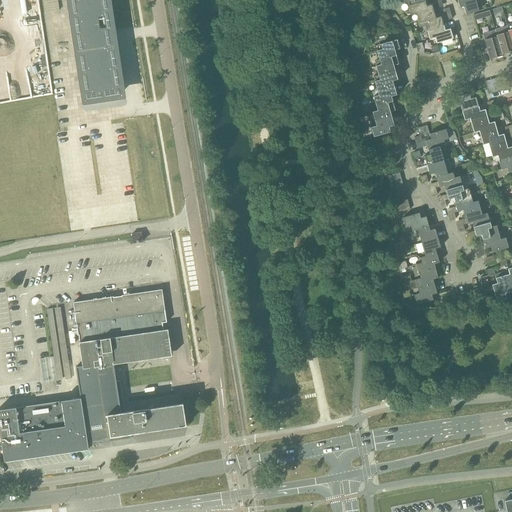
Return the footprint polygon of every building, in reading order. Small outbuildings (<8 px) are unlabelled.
[(105,0),(70,0),(77,38),(82,38),(83,46),(78,47),(86,100),(120,94),(112,46),(109,44),(107,31),(110,28),(105,0)] [(457,0),(460,8),(463,7),(466,15),(479,11),(474,0),(457,0)] [(416,14),(417,19),(434,14),(431,5),(426,6),(425,2),(408,6),(411,15),(416,14)] [(449,8),(443,10),(442,10),(444,16),(450,14),(449,8)] [(473,15),(473,16),(475,20),(490,16),(489,11),(473,15)] [(425,26),(427,31),(443,26),(440,17),(435,18),(434,14),(417,19),(420,28),(425,26)] [(443,26),(427,31),(429,40),(435,39),(436,44),(453,39),(450,29),(444,31),(443,26)] [(511,45),(508,31),(507,26),(502,28),(504,34),(496,36),(501,52),(505,51),(506,54),(511,51),(511,45)] [(502,57),(501,52),(496,36),(495,31),(490,32),(492,38),(484,41),(489,57),(493,56),(494,58),(502,56),(502,57)] [(397,40),(380,45),(382,50),(376,51),(379,60),(395,55),(394,51),(399,49),(397,40)] [(437,46),(431,48),(433,54),(439,52),(437,46)] [(395,55),(379,60),(380,65),(375,66),(378,76),(394,71),(393,66),(398,65),(395,55)] [(394,71),(378,76),(379,80),(374,82),(376,91),(393,86),(392,81),(397,80),(394,71)] [(503,76),(497,78),(500,91),(506,89),(503,76)] [(490,80),(494,92),(500,91),(497,78),(490,80)] [(494,92),(490,80),(484,82),(488,94),(494,92)] [(393,86),(376,91),(378,96),(373,97),(375,106),(392,102),(390,97),(396,95),(393,86)] [(460,107),(461,112),(478,107),(475,98),(470,99),(469,94),(452,99),(455,108),(460,107)] [(493,101),(488,103),(486,103),(488,109),(495,107),(493,101)] [(392,102),(375,106),(376,111),(371,113),(374,122),(391,117),(389,112),(394,111),(392,102)] [(479,111),(478,107),(461,112),(464,121),(469,119),(471,124),(487,119),(485,110),(479,111)] [(504,120),(502,113),(496,115),(497,121),(504,120)] [(391,117),(374,122),(375,126),(370,128),(373,137),(389,133),(388,127),(393,126),(391,117)] [(479,132),(480,136),(497,131),(494,122),(489,124),(487,119),(471,124),(473,133),(479,132)] [(423,135),(429,133),(427,126),(417,129),(418,134),(423,133),(423,135)] [(425,141),(428,150),(439,147),(444,146),(443,141),(448,139),(445,130),(429,134),(430,140),(425,141)] [(498,136),(497,131),(480,136),(483,145),(488,144),(489,149),(506,144),(503,134),(498,136)] [(420,136),(419,136),(413,138),(415,144),(422,142),(420,136)] [(496,162),(498,161),(511,156),(511,146),(507,148),(506,144),(489,149),(493,160),(496,162)] [(444,146),(439,147),(428,150),(429,155),(424,156),(426,166),(443,161),(442,156),(447,154),(444,146)] [(418,151),(412,153),(414,160),(420,158),(418,151)] [(511,156),(498,161),(501,170),(506,169),(508,174),(511,172),(511,156)] [(434,173),(436,178),(447,175),(447,174),(443,161),(426,166),(429,175),(434,173)] [(386,177),(388,183),(400,179),(399,173),(386,177)] [(444,186),(445,191),(462,186),(459,177),(454,178),(452,173),(447,174),(447,175),(436,178),(438,188),(444,186)] [(425,175),(419,177),(421,184),(427,182),(425,175)] [(390,189),(402,185),(400,179),(388,183),(390,189)] [(392,195),(404,191),(402,185),(390,189),(392,195)] [(462,186),(445,191),(448,200),(453,198),(454,203),(471,198),(468,189),(463,190),(462,186)] [(435,188),(428,190),(430,196),(437,195),(435,188)] [(394,201),(406,198),(404,191),(392,195),(394,201)] [(408,204),(406,198),(394,201),(395,207),(408,204)] [(471,198),(454,203),(457,212),(462,211),(463,215),(480,210),(477,201),(472,203),(471,198)] [(444,201),(438,202),(440,209),(446,207),(444,201)] [(395,207),(397,213),(409,210),(408,204),(395,207)] [(462,225),(466,224),(471,223),(473,228),(489,223),(487,214),(482,215),(480,210),(463,215),(465,219),(455,222),(456,227),(462,225)] [(411,232),(417,230),(416,230),(428,226),(425,217),(420,219),(418,213),(402,218),(405,228),(410,226),(411,232)] [(453,213),(447,215),(449,221),(455,219),(453,213)] [(489,223),(473,228),(475,237),(480,235),(482,240),(499,235),(496,226),(491,227),(489,223)] [(458,233),(463,232),(464,231),(462,225),(456,227),(458,233)] [(417,230),(421,243),(437,239),(434,229),(429,231),(428,226),(416,230),(417,230)] [(131,234),(133,244),(143,242),(141,232),(131,234)] [(499,235),(482,240),(484,249),(490,247),(491,253),(508,248),(505,238),(500,240),(499,235)] [(467,245),(472,244),(474,244),(472,237),(465,239),(467,245)] [(421,243),(424,257),(425,257),(436,254),(435,249),(440,248),(437,239),(421,243)] [(393,244),(395,250),(401,249),(400,242),(393,244)] [(403,255),(401,249),(395,250),(397,257),(403,255)] [(481,250),(475,251),(476,258),(483,256),(481,250)] [(425,257),(424,257),(419,258),(421,263),(416,265),(418,274),(435,269),(433,265),(439,263),(436,254),(425,257)] [(492,256),(482,259),(484,264),(494,261),(492,256)] [(499,261),(500,266),(500,268),(507,266),(505,259),(499,261)] [(405,261),(399,263),(401,269),(407,268),(405,261)] [(414,280),(417,289),(434,285),(432,280),(437,278),(435,269),(418,274),(420,279),(414,280)] [(492,269),(486,270),(488,277),(494,275),(492,269)] [(409,275),(403,277),(405,283),(411,281),(409,275)] [(509,292),(504,276),(495,278),(497,284),(491,285),(496,302),(506,299),(504,294),(509,292)] [(436,294),(434,285),(417,289),(419,294),(413,295),(416,305),(433,300),(431,295),(436,294)] [(159,291),(149,293),(73,303),(82,366),(115,362),(168,354),(159,291)] [(402,292),(404,299),(410,297),(408,291),(402,292)] [(115,362),(82,366),(76,367),(80,398),(87,445),(137,437),(136,433),(186,426),(182,404),(125,412),(120,380),(118,381),(115,362)] [(0,450),(2,450),(4,462),(16,460),(88,449),(87,445),(80,398),(0,410),(0,436),(1,445),(0,445),(0,450)]
